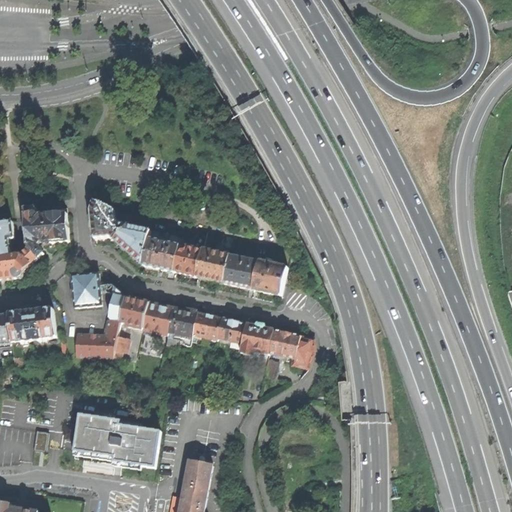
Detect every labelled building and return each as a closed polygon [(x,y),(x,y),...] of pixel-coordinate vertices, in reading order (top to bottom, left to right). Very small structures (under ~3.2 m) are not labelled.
[(112,238),(116,242),(129,227),(118,224),(116,220),(116,218),(131,221),(132,214),(128,213),(115,211),(115,210),(96,203),(93,212),(95,239),(103,239),(112,238)] [(28,247),(30,249),(40,260),(44,254),(44,253),(40,248),(44,245),(47,244),(54,244),(54,243),(70,242),(68,208),(52,209),(53,216),(38,217),(37,211),(36,212),(25,216),(28,247)] [(25,209),(25,216),(36,212),(36,208),(25,209)] [(13,222),(0,223),(0,276),(1,281),(18,279),(29,269),(40,260),(30,249),(23,256),(12,257),(10,240),(15,240),(15,238),(13,222)] [(129,227),(116,242),(128,252),(144,267),(150,240),(152,232),(129,227)] [(205,248),(212,250),(216,235),(208,234),(205,248)] [(222,236),(220,242),(233,245),(234,239),(222,236)] [(182,246),(150,240),(144,267),(160,270),(176,274),(181,249),(182,246)] [(186,250),(181,249),(176,274),(187,276),(198,278),(204,251),(188,248),(186,249),(186,250)] [(231,257),(204,251),(198,278),(209,281),(225,284),(231,257)] [(260,264),(231,257),(225,284),(237,287),(254,291),(260,264)] [(260,262),(260,264),(254,291),(266,293),(282,297),(288,269),(260,262)] [(76,309),(103,307),(100,274),(86,275),(73,276),(76,309)] [(122,323),(127,299),(116,296),(109,329),(107,336),(93,336),(79,335),(78,357),(114,359),(119,338),(122,323)] [(136,301),(127,299),(122,323),(129,325),(128,327),(145,331),(151,304),(136,301)] [(162,306),(151,304),(145,331),(144,335),(154,337),(155,334),(169,337),(170,334),(176,310),(162,306)] [(26,314),(10,316),(13,342),(16,366),(23,365),(24,362),(22,342),(58,337),(55,310),(26,314)] [(186,312),(176,310),(170,334),(176,335),(175,337),(189,340),(187,346),(193,347),(195,337),(200,315),(186,312)] [(211,317),(200,315),(195,337),(219,342),(220,340),(224,320),(211,317)] [(0,316),(0,343),(13,342),(10,316),(0,316)] [(235,322),(224,320),(220,340),(235,344),(244,346),(249,325),(235,322)] [(259,328),(249,325),(244,346),(243,350),(252,352),(251,356),(260,358),(261,354),(270,356),(270,354),(275,331),(259,328)] [(295,367),(302,337),(287,334),(275,331),(270,354),(295,360),(293,366),(295,367)] [(315,340),(302,337),(295,367),(310,369),(313,361),(316,354),(315,340)] [(131,340),(119,338),(114,359),(122,359),(124,353),(129,354),(131,340)] [(279,361),(269,358),(264,378),(275,380),(279,361)] [(122,463),(156,469),(162,434),(121,427),(122,423),(81,417),(76,452),(116,458),(122,459),(122,463)] [(41,431),(38,450),(50,452),(53,433),(41,431)] [(205,511),(214,466),(191,462),(184,499),(174,497),(171,511),(205,511)]
